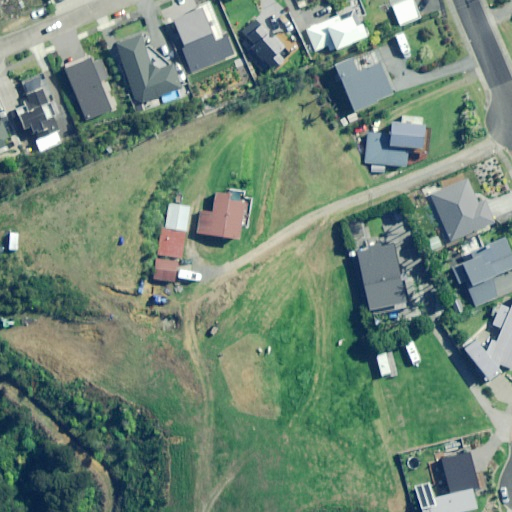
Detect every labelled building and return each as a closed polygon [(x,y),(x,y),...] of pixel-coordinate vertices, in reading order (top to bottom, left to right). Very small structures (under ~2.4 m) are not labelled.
[(403,25),(420,17),(411,0),(405,0),(394,5),(403,25)] [(334,51),(366,37),(356,13),(340,20),(338,16),(306,30),(315,52),(332,45),(334,51)] [(276,54),(283,48),(256,20),(242,33),(254,45),(250,49),(271,72),(283,61),(276,54)] [(173,65),(152,72),(139,36),(115,45),(136,105),(182,89),(173,65)] [(377,63),(356,72),(350,59),(333,66),(353,112),(391,96),(377,63)] [(100,60),(90,65),(88,60),(64,70),(87,121),(110,111),(98,84),(108,79),(100,60)] [(37,142),(59,132),(42,91),(12,103),(23,131),(31,128),(37,142)] [(406,167),(407,153),(428,155),(431,128),(422,127),(423,118),(403,117),(402,124),(391,123),(390,136),(367,134),(365,164),(406,167)] [(0,125),(0,149),(9,146),(0,125)] [(484,201),(477,204),(467,181),(431,196),(450,242),(493,223),(484,201)] [(224,187),(223,195),(215,193),(212,213),(199,211),(195,233),(236,240),(238,228),(248,229),(253,199),(243,197),(244,191),(224,187)] [(164,229),(161,229),(158,254),(183,258),(190,207),(167,204),(164,229)] [(490,279),(511,268),(511,256),(504,239),(483,249),(485,253),(451,269),(458,285),(464,283),(475,308),(499,297),(490,279)] [(369,311),(404,304),(392,244),(356,251),(369,311)] [(173,282),(176,262),(156,260),(153,280),(173,282)] [(511,370),(511,369),(511,303),(510,309),(500,306),(492,325),(502,329),(496,344),(491,342),(486,353),(475,339),(462,348),(488,382),(495,376),(500,365),(511,370)]
